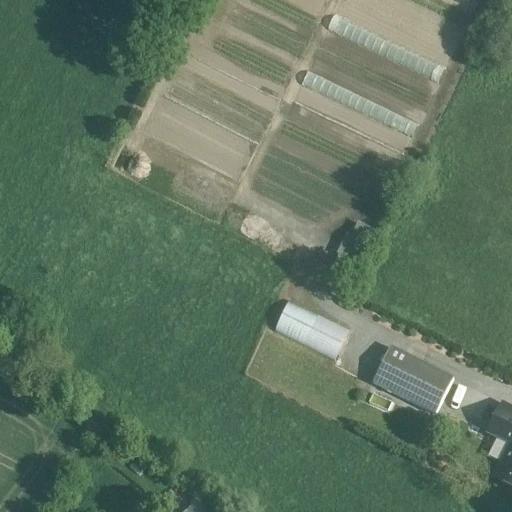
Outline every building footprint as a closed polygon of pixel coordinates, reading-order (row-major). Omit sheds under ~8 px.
[(290,302),(275,332),(335,361),(350,331),(290,302)] [(373,385),(409,403),(436,417),(454,381),(391,350),(373,385)] [(511,410),(504,407),(490,434),(511,445),(511,410)] [(511,488),(511,445),(499,439),(489,459),(503,466),(496,481),(511,488)] [(164,500),(176,511),(211,511),(184,484),(182,482),(164,500)]
